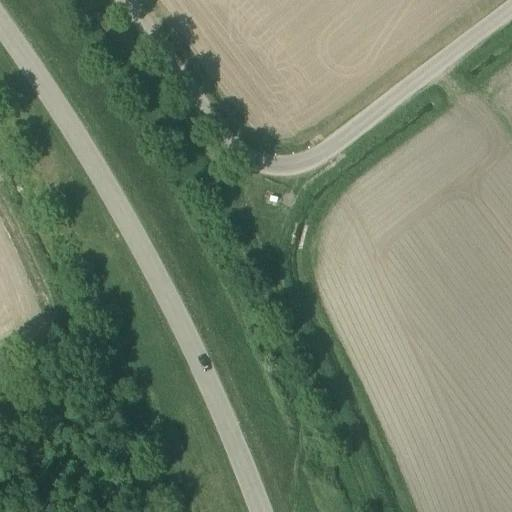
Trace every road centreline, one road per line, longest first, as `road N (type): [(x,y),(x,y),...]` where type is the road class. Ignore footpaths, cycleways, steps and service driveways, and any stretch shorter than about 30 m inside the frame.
road 1 (unclassified): [(257,511),(136,237),(0,25)]
road 2 (unclassified): [(125,0),(247,143),(269,161),(291,165),(317,156),(511,6)]
